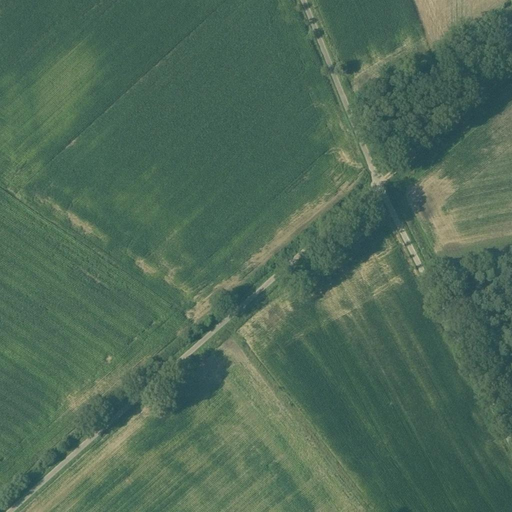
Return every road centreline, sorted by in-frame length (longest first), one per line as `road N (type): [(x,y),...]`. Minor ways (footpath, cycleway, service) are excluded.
road 1 (unclassified): [(377,184),(10,511)]
road 2 (unclassified): [(377,184),(511,433)]
road 3 (unclassified): [(301,0),(377,184)]
road 4 (track): [(511,65),(377,184)]
